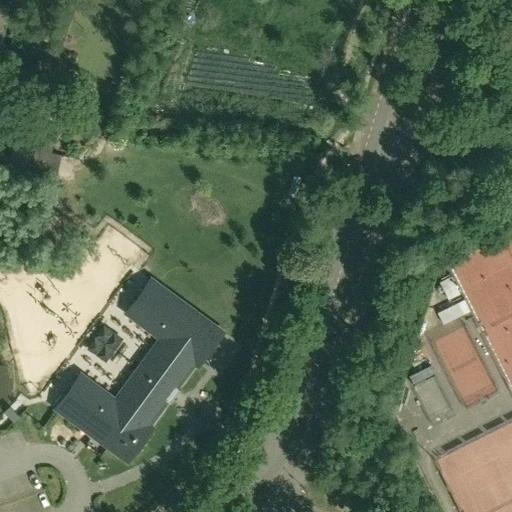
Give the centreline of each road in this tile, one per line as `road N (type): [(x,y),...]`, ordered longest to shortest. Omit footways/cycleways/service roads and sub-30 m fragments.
road 1 (unclassified): [(290,476),(340,370),(411,138)]
road 2 (unclassified): [(376,131),(287,409),(262,458)]
road 3 (unclassified): [(411,138),(452,0)]
road 4 (unclassified): [(418,0),(376,131)]
